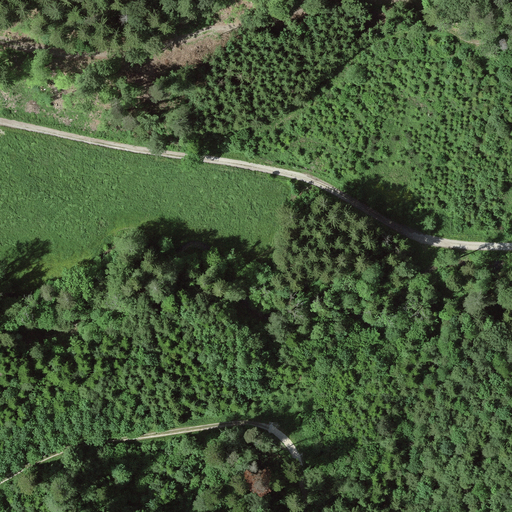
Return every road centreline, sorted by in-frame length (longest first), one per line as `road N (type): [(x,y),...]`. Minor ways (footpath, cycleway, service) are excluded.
road 1 (track): [(0,123),(273,170),(338,190),(408,230),(511,245)]
road 2 (track): [(0,45),(118,56),(218,28),(262,27),(326,2),(375,0)]
road 3 (track): [(304,511),(293,446),(271,428),(244,422),(72,447),(0,481)]
road 4 (track): [(198,159),(217,135),(298,109),(384,34),(460,34)]
road 5 (track): [(392,0),(427,8),(470,42),(511,45)]
